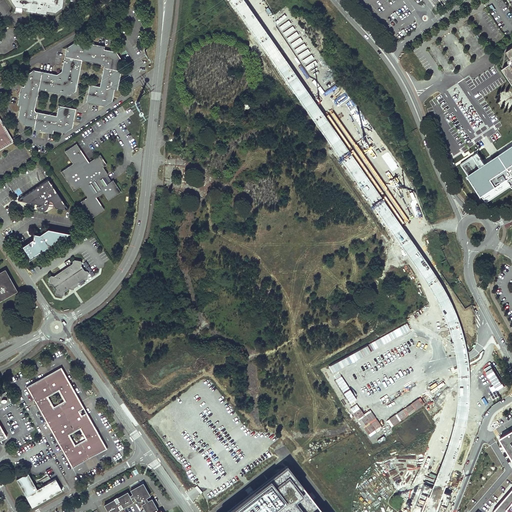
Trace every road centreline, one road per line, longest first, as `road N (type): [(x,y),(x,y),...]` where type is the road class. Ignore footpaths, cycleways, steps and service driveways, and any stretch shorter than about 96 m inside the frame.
road 1 (tertiary): [(64,321),(109,287),(138,236),(163,25)]
road 2 (tertiary): [(478,216),(452,190),(411,92),(377,43)]
road 3 (tertiary): [(377,43),(460,226)]
road 4 (tertiary): [(147,450),(62,334)]
road 5 (residential): [(147,450),(39,511)]
road 6 (tertiary): [(511,358),(471,281),(471,247)]
